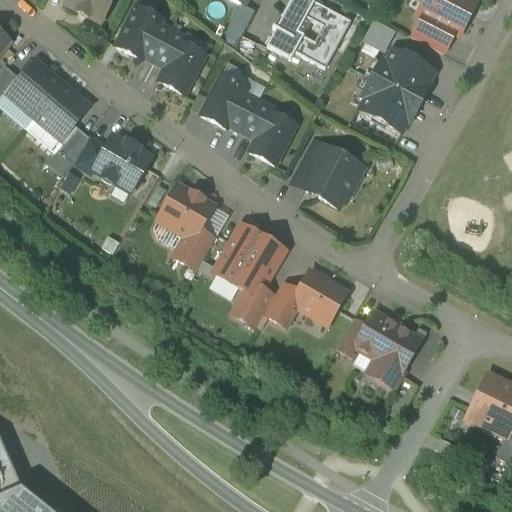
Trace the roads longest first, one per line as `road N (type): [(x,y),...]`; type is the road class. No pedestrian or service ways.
road 1 (residential): [(0,0),(257,206),(362,272)]
road 2 (secondary): [(354,511),(18,303)]
road 3 (secondary): [(18,303),(198,473),(251,511)]
road 4 (residential): [(362,272),(457,122),(510,0)]
road 5 (residential): [(469,332),(373,502)]
road 6 (residential): [(362,272),(436,306),(469,332)]
